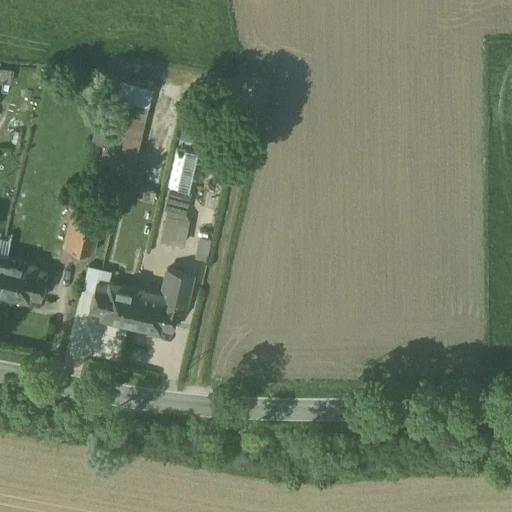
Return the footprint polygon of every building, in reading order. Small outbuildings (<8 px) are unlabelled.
[(119,79),(112,112),(110,112),(102,145),(137,154),(154,88),(119,79)] [(110,112),(98,109),(89,142),(102,145),(110,112)] [(191,192),(170,187),(164,209),(186,214),(191,192)] [(102,210),(73,203),(63,246),(93,252),(102,210)] [(211,240),(199,237),(194,257),(206,260),(211,240)] [(37,263),(7,256),(0,287),(0,293),(28,300),(29,295),(41,298),(48,270),(35,268),(37,263)] [(111,271),(88,265),(83,289),(94,291),(96,282),(108,284),(109,280),(111,271)] [(162,292),(138,287),(130,324),(159,330),(160,326),(172,329),(178,302),(185,304),(192,275),(167,269),(162,292)] [(138,287),(109,280),(108,284),(96,282),(94,291),(90,310),(102,312),(101,317),(130,324),(138,287)]
